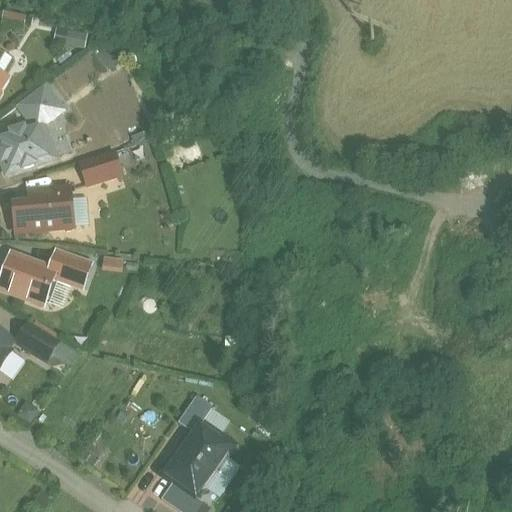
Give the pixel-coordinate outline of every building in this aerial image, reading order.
[(25,18),(4,13),(1,24),(23,29),(25,18)] [(87,36),(73,34),(70,48),(84,51),(87,36)] [(45,88),(19,108),(29,122),(31,128),(0,137),(0,156),(6,175),(9,175),(55,161),(44,127),(63,112),(45,88)] [(115,154),(80,165),(88,188),(122,177),(115,154)] [(70,191),(37,194),(38,206),(14,208),(17,235),(74,230),(70,191)] [(91,267),(57,255),(51,272),(55,274),(53,280),(82,291),(91,267)] [(51,272),(12,258),(0,291),(43,307),(53,280),(55,274),(51,272)] [(60,344),(30,324),(16,346),(47,365),(60,344)] [(0,334),(0,369),(11,354),(7,351),(13,343),(0,334)] [(196,400),(178,425),(191,434),(199,423),(203,425),(212,411),(196,400)] [(191,434),(162,477),(173,485),(197,502),(198,501),(203,493),(208,492),(229,462),(228,456),(235,447),(203,425),(199,423),(191,434)] [(197,502),(173,485),(162,502),(176,511),(198,511),(203,505),(198,501),(197,502)]
